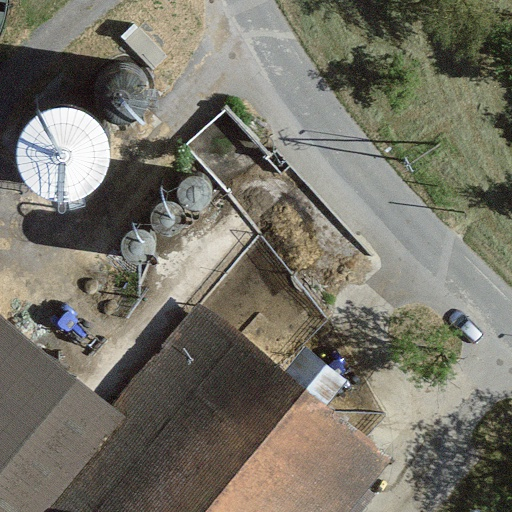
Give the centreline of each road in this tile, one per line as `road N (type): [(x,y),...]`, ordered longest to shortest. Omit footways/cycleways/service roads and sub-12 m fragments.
road 1 (tertiary): [(511,332),(296,87),(253,0)]
road 2 (unknown): [(372,511),(421,449),(511,381)]
